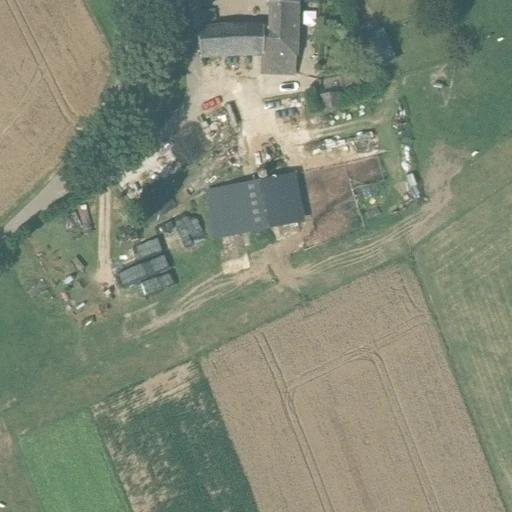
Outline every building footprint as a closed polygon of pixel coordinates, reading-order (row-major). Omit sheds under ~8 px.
[(297,58),(299,0),(260,0),(260,4),(268,5),(267,27),(267,31),(259,31),(259,27),(214,28),(202,28),(196,28),(201,59),(243,57),(263,58),(295,58),(297,58)] [(211,10),(200,12),(202,28),(214,28),(211,10)] [(295,58),(263,58),(262,74),(294,75),(295,58)] [(320,111),(339,109),(338,94),(318,96),(320,111)] [(196,134),(209,155),(233,139),(219,119),(196,134)] [(295,175),(211,191),(220,239),(304,223),(295,175)]
